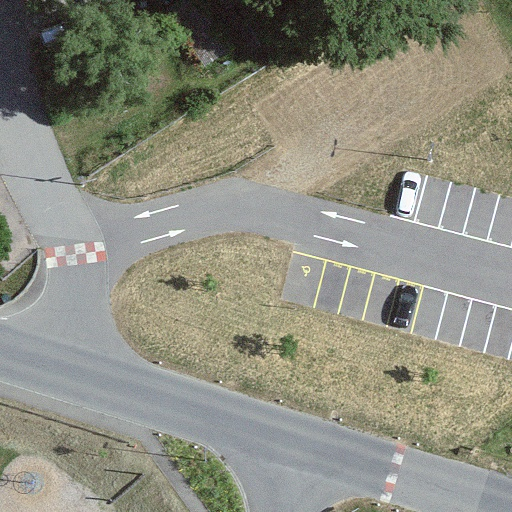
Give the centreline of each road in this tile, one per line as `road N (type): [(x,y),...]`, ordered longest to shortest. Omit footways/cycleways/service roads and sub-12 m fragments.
road 1 (residential): [(0,13),(5,65),(75,270),(56,367)]
road 2 (tertiary): [(56,367),(296,441)]
road 3 (tertiary): [(296,441),(511,509)]
